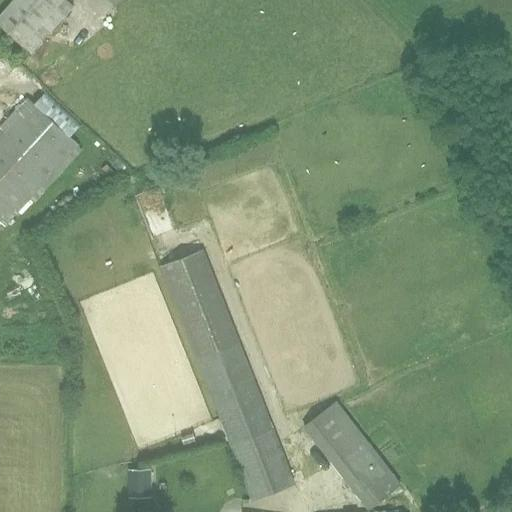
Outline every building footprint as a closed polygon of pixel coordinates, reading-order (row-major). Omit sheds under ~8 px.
[(0,26),(21,45),(29,53),(72,5),(66,0),(13,0),(0,15),(0,26)] [(47,46),(53,60),(69,52),(63,38),(47,46)] [(0,221),(4,226),(78,144),(36,107),(26,97),(0,126),(0,221)] [(161,267),(197,358),(253,500),(294,484),(202,251),(161,267)] [(368,511),(402,483),(336,401),(303,427),(368,511)]
